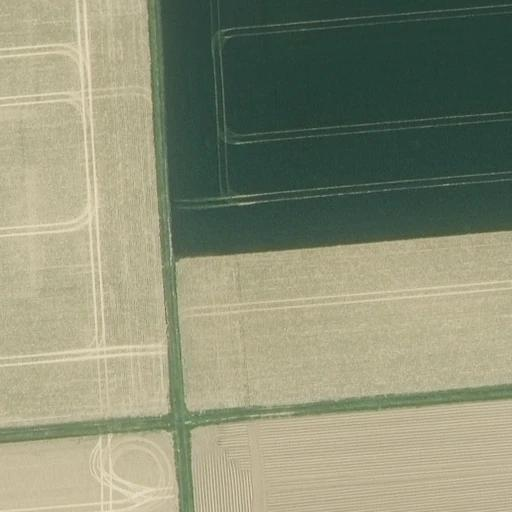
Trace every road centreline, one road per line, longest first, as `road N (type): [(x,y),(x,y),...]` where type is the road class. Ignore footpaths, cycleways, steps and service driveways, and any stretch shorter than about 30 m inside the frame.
road 1 (track): [(153,0),(180,421),(0,436)]
road 2 (track): [(186,511),(180,421),(511,392)]
